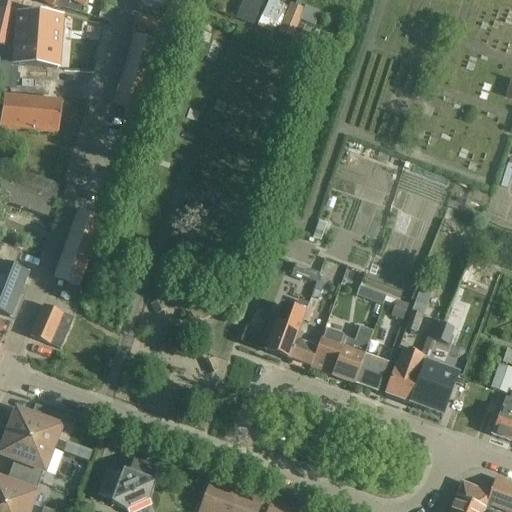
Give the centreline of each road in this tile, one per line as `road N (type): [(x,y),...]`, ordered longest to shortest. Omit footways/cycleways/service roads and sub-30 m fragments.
road 1 (residential): [(0,375),(86,148),(125,0)]
road 2 (residential): [(230,459),(254,394),(272,381),(451,445)]
road 3 (residential): [(230,459),(0,376)]
road 4 (residential): [(372,511),(230,459)]
